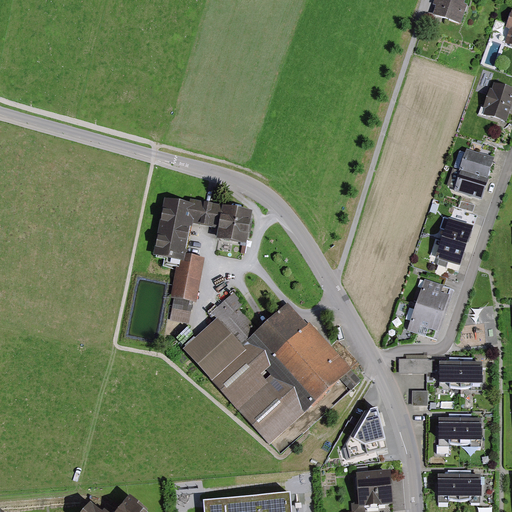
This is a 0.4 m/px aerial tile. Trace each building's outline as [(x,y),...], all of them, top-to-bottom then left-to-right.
[(463,0),(436,0),(436,4),(439,5),(436,14),(460,22),(465,7),(462,6),(463,0)] [(511,107),(511,91),(495,86),(486,115),(507,122),(511,107)] [(468,154),(462,173),(486,181),(492,163),(468,154)] [(448,185),(456,186),(458,168),(451,167),(448,185)] [(462,173),(456,191),(480,199),(486,181),(462,173)] [(221,230),(225,211),(193,205),(192,209),(166,204),(156,256),(179,261),(182,261),(183,257),(190,224),(221,230)] [(225,211),(221,230),(220,239),(244,244),(249,216),(225,211)] [(451,224),(445,241),(467,248),(472,231),(451,224)] [(445,241),(440,257),(461,264),(467,248),(445,241)] [(203,261),(183,257),(182,261),(179,261),(172,299),(195,303),(203,261)] [(425,284),(417,308),(441,316),(449,292),(425,284)] [(417,308),(409,331),(433,339),(441,316),(417,308)] [(343,369),(287,309),(246,348),(220,321),(189,350),(270,437),(343,369)] [(432,357),(400,358),(400,372),(433,371),(432,357)] [(461,364),(439,364),(439,387),(461,387),(461,364)] [(483,364),(461,364),(461,387),(483,387),(483,364)] [(413,389),(413,403),(428,403),(428,389),(413,389)] [(377,413),(365,415),(347,446),(351,459),(386,451),(377,413)] [(460,421),(439,420),(438,444),(460,444),(460,421)] [(482,421),(460,421),(460,444),(481,445),(482,421)] [(389,474),(358,476),(360,507),(390,506),(389,474)] [(459,477),(438,477),(438,501),(459,501),(459,477)] [(481,477),(459,477),(459,501),(481,501),(481,477)] [(291,511),(291,496),(204,503),(204,511),(291,511)] [(104,511),(96,505),(90,511),(139,511),(130,503),(122,511),(104,511)]
